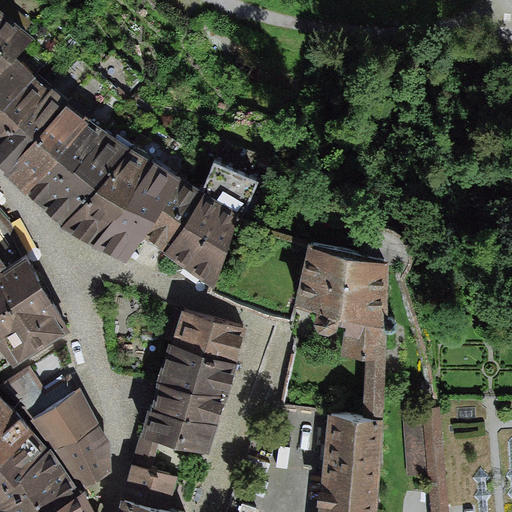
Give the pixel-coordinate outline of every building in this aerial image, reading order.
[(0,166),(7,174),(62,225),(126,263),(145,235),(213,286),(240,211),(67,102),(18,58),(34,41),(0,10),(0,166)] [(481,105),(511,105),(511,72),(481,72),(481,105)] [(0,208),(0,265),(24,247),(3,211),(0,208)] [(315,322),(320,330),(329,333),(338,327),(339,324),(345,325),(339,352),(365,357),(361,418),(382,420),(389,260),(309,244),(295,304),(317,310),(315,322)] [(0,265),(0,325),(19,355),(68,324),(24,247),(0,265)] [(246,329),(182,311),(173,344),(237,361),(246,329)] [(237,361),(173,344),(163,381),(226,399),(237,361)] [(226,399),(163,381),(155,409),(218,427),(226,399)] [(81,387),(33,421),(85,490),(113,472),(110,442),(100,425),(81,387)] [(0,396),(0,511),(94,511),(90,503),(84,493),(82,494),(51,449),(49,450),(0,396)] [(210,457),(218,427),(155,409),(146,439),(183,450),(210,457)] [(327,415),(314,511),(377,511),(382,420),(361,418),(327,415)] [(434,469),(436,511),(444,511),(439,429),(418,430),(421,470),(434,469)] [(138,438),(123,498),(137,501),(142,483),(171,491),(183,450),(146,439),(138,438)] [(185,511),(123,498),(119,511),(185,511)]
